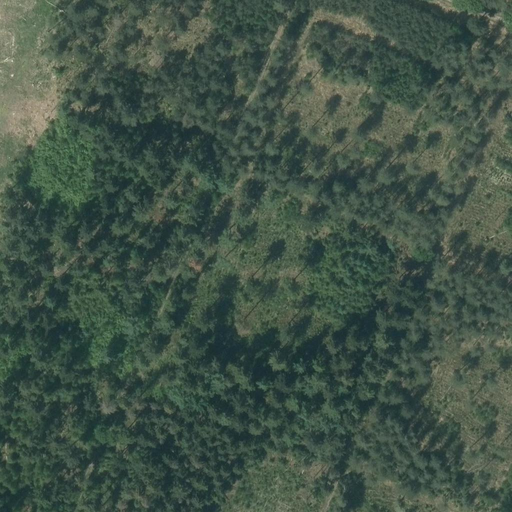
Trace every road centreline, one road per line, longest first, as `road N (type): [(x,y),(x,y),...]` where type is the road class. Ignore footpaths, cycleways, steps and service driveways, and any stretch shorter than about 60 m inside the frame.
road 1 (track): [(75,511),(128,385),(434,511)]
road 2 (track): [(128,385),(294,0)]
